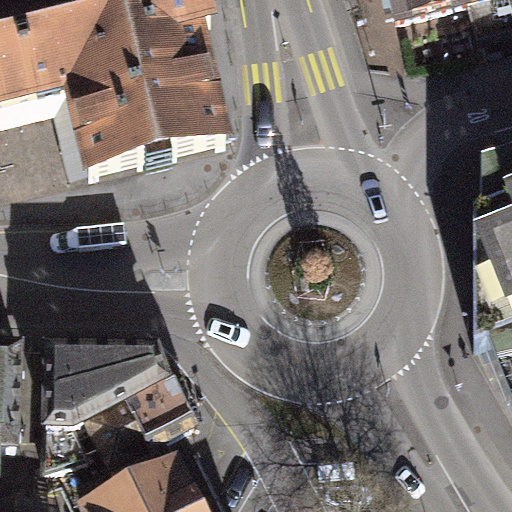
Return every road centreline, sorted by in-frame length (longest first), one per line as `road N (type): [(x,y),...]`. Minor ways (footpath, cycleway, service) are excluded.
road 1 (secondary): [(233,224),(126,247),(0,246)]
road 2 (secondary): [(0,308),(227,318)]
road 3 (primary): [(349,185),(320,75),(287,0)]
road 4 (primary): [(261,0),(264,193)]
road 5 (primary): [(448,493),(400,325)]
road 6 (primary): [(322,373),(448,493)]
road 7 (residential): [(385,208),(418,149),(464,118),(511,104)]
road 8 (primary): [(400,325),(410,301),(410,251),(385,208)]
